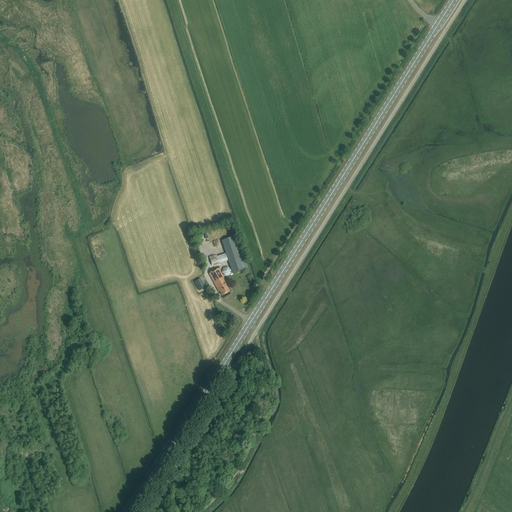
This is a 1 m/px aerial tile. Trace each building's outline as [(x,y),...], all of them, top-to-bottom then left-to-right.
[(248,268),(238,235),(222,240),(233,273),(248,268)] [(212,266),(228,261),(226,254),(217,257),(217,255),(214,256),(214,255),(209,257),(212,266)] [(222,273),(225,276),(230,275),(231,270),(228,267),(223,268),(222,273)] [(228,288),(219,269),(209,274),(217,290),(218,289),(221,297),(229,293),(227,288),(228,288)] [(200,279),(195,282),(200,292),(205,288),(200,279)]
